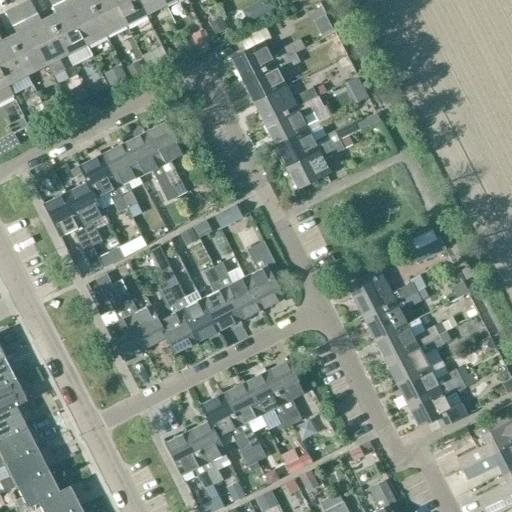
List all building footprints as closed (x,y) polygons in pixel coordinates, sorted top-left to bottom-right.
[(62,0),(46,0),(54,15),(47,19),(66,55),(72,67),(91,57),(86,45),(62,0)] [(77,0),(62,0),(86,45),(105,35),(87,0),(83,0),(79,2),(77,0)] [(87,0),(105,35),(125,25),(112,0),(87,0)] [(145,15),(137,0),(112,0),(125,25),(145,15)] [(137,0),(145,15),(165,5),(161,0),(137,0)] [(271,0),(263,0),(256,4),(261,15),(276,8),(271,0)] [(17,8),(46,66),(47,65),(52,76),(64,70),(59,59),(66,55),(47,19),(40,23),(29,2),(17,8)] [(46,66),(17,8),(4,14),(15,35),(7,39),(26,76),(46,66)] [(210,24),(215,34),(226,28),(221,18),(210,24)] [(229,59),(241,81),(295,53),(304,49),(299,39),(268,55),(262,43),(270,38),(265,27),(239,40),(245,51),(229,59)] [(203,31),(191,37),(196,46),(207,40),(203,31)] [(0,73),(6,86),(7,85),(26,76),(7,39),(0,42),(0,73)] [(168,60),(163,50),(143,60),(148,70),(168,60)] [(299,62),(295,53),(241,81),(252,103),(284,87),(277,74),(299,62)] [(127,68),(132,78),(142,73),(137,63),(127,68)] [(107,88),(127,78),(121,67),(102,77),(107,88)] [(6,86),(0,73),(0,103),(13,97),(7,85),(6,86)] [(252,103),(263,125),(295,109),(294,108),(284,87),(252,103)] [(87,98),(82,88),(71,93),(76,103),(87,98)] [(112,99),(107,88),(87,98),(92,109),(112,99)] [(298,95),(303,104),(317,97),(312,88),(298,95)] [(49,117),(67,108),(61,95),(43,104),(49,117)] [(295,109),(263,125),(274,147),(306,130),(299,117),(321,106),(317,97),(303,104),(294,108),(295,109)] [(23,118),(28,127),(40,121),(35,112),(23,118)] [(9,125),(13,134),(26,127),(21,118),(9,125)] [(143,134),(170,186),(179,182),(169,161),(181,155),(165,123),(143,134)] [(274,147),(273,147),(275,156),(278,154),(285,169),(347,137),(356,133),(353,126),(351,123),(312,143),(306,130),(274,147)] [(143,134),(121,145),(137,177),(151,170),(161,190),(170,186),(143,134)] [(285,169),(297,191),(328,174),(322,161),(352,146),(347,137),(285,169)] [(121,145),(99,157),(127,209),(136,205),(125,183),(137,177),(121,145)] [(85,183),(94,199),(106,193),(117,214),(127,209),(99,157),(77,168),(85,183)] [(170,186),(176,198),(185,193),(179,182),(170,186)] [(102,216),(94,199),(85,183),(63,194),(91,247),(101,241),(91,221),(102,216)] [(167,203),(176,198),(170,186),(161,190),(167,203)] [(91,247),(63,194),(41,205),(58,238),(72,231),(93,272),(102,268),(97,258),(91,247)] [(136,205),(127,209),(132,219),(141,214),(136,205)] [(241,219),(234,207),(212,219),(219,231),(241,219)] [(192,230),(196,239),(210,232),(205,223),(193,229),(192,230)] [(197,240),(196,239),(192,230),(181,235),(186,246),(197,240)] [(118,247),(123,257),(145,245),(140,236),(118,247)] [(435,240),(410,253),(416,264),(444,249),(438,238),(435,240)] [(244,279),(260,311),(282,300),(266,269),(273,265),(262,244),(245,252),(256,273),(244,279)] [(164,282),(195,344),(217,333),(200,301),(189,307),(159,246),(149,251),(164,282)] [(118,247),(97,258),(102,268),(123,257),(118,247)] [(222,263),(211,268),(238,322),(260,311),(244,279),(233,285),(222,263)] [(200,301),(217,333),(238,322),(211,268),(202,273),(210,289),(211,289),(214,294),(200,301)] [(358,293),(351,297),(362,320),(415,293),(410,284),(390,294),(377,270),(352,282),(358,293)] [(409,282),(410,284),(415,293),(424,288),(419,277),(409,282)] [(117,296),(116,296),(143,350),(165,339),(157,323),(148,306),(137,312),(127,291),(126,291),(120,280),(111,284),(117,296)] [(157,323),(165,339),(173,355),(195,344),(164,282),(155,287),(170,317),(157,323)] [(466,294),(461,283),(451,288),(457,299),(466,294)] [(415,293),(362,320),(373,341),(405,325),(399,313),(420,303),(415,293)] [(143,350),(116,296),(107,300),(118,321),(104,328),(121,361),(143,350)] [(457,326),(453,319),(442,325),(446,332),(457,326)] [(373,341),(385,363),(437,336),(432,327),(412,338),(405,325),(373,341)] [(437,336),(385,363),(396,385),(428,369),(421,356),(442,346),(437,336)] [(491,349),(486,341),(478,345),(482,353),(491,349)] [(4,357),(0,359),(0,387),(15,379),(4,357)] [(287,362),(265,373),(291,425),(301,420),(291,400),(311,390),(301,373),(294,376),(287,362)] [(462,366),(454,370),(459,380),(467,376),(462,366)] [(396,385),(407,407),(459,380),(454,370),(434,381),(428,369),(396,385)] [(265,373),(243,385),(259,417),(272,410),(282,430),(291,425),(265,373)] [(459,380),(407,407),(418,429),(434,421),(439,429),(465,416),(459,406),(449,411),(444,400),(464,390),(475,384),(470,375),(467,376),(459,380)] [(0,414),(16,406),(16,407),(26,401),(15,379),(0,387),(0,414)] [(506,394),(511,391),(511,384),(510,380),(501,384),(506,394)] [(243,385),(221,396),(256,464),(266,459),(248,423),(259,417),(243,385)] [(221,396),(200,407),(208,423),(216,439),(216,438),(229,432),(247,469),(256,464),(221,396)] [(16,406),(0,414),(0,440),(27,428),(16,407),(16,406)] [(456,459),(462,470),(511,444),(511,422),(511,420),(481,435),(486,444),(456,459)] [(216,439),(208,423),(186,434),(212,486),(222,482),(211,462),(225,455),(216,438),(216,439)] [(27,428),(0,440),(0,467),(3,466),(37,449),(27,428)] [(212,486),(186,434),(164,445),(180,477),(193,471),(203,491),(212,486)] [(367,442),(358,447),(360,453),(370,448),(367,442)] [(511,444),(462,470),(468,481),(497,467),(501,475),(511,469),(511,444)] [(348,452),(353,462),(362,457),(360,453),(358,447),(348,452)] [(37,449),(3,466),(9,476),(0,480),(0,484),(4,492),(9,490),(15,488),(48,470),(37,449)] [(289,474),(303,467),(298,458),(285,465),(289,474)] [(505,483),(476,498),(482,509),(511,493),(511,469),(501,475),(505,483)] [(59,491),(48,470),(15,488),(20,499),(14,502),(19,511),(36,504),(35,503),(59,491)] [(274,470),(264,474),(269,484),(279,479),(274,470)] [(316,483),(310,471),(299,476),(305,489),(316,483)] [(284,483),(289,492),(296,489),(291,480),(284,483)] [(374,511),(390,511),(387,506),(394,502),(383,481),(366,490),(377,511),(374,511)] [(234,502),(245,497),(239,484),(228,489),(234,502)] [(71,511),(80,507),(69,486),(59,491),(35,503),(36,504),(39,511),(71,511)] [(269,491),(254,499),(260,511),(276,503),(269,491)] [(346,511),(337,493),(328,498),(335,511),(346,511)] [(511,493),(482,509),(483,511),(501,511),(511,506),(511,493)] [(206,504),(210,511),(213,511),(223,507),(218,498),(206,504)] [(335,511),(328,498),(319,503),(323,511),(335,511)]
